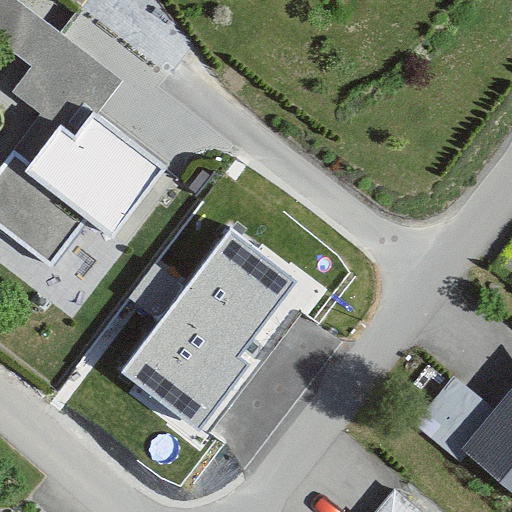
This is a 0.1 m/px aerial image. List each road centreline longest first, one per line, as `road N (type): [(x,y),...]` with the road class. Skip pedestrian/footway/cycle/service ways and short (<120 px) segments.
road 1 (residential): [(242,511),(511,177)]
road 2 (residential): [(0,405),(135,511)]
